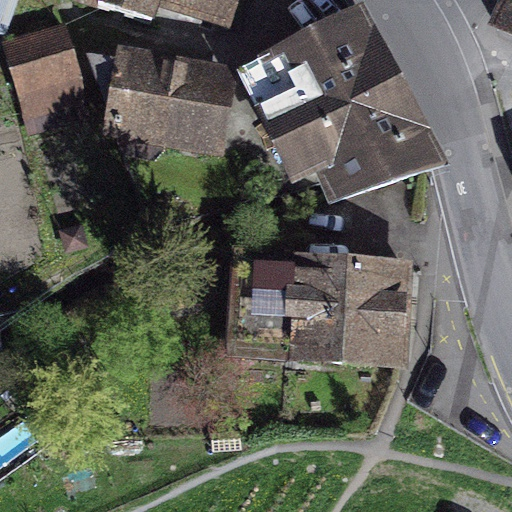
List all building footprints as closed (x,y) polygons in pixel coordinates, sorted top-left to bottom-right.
[(229,34),(240,0),(94,0),(93,7),(156,28),(159,11),(229,34)] [(511,0),(501,0),(487,29),(511,41),(511,0)] [(365,9),(236,74),(294,191),(317,181),(331,210),(448,169),(365,9)] [(66,26),(2,44),(28,140),(96,121),(66,26)] [(103,141),(224,162),(235,70),(118,48),(103,141)] [(408,374),(414,262),(234,251),(227,363),(408,374)]
